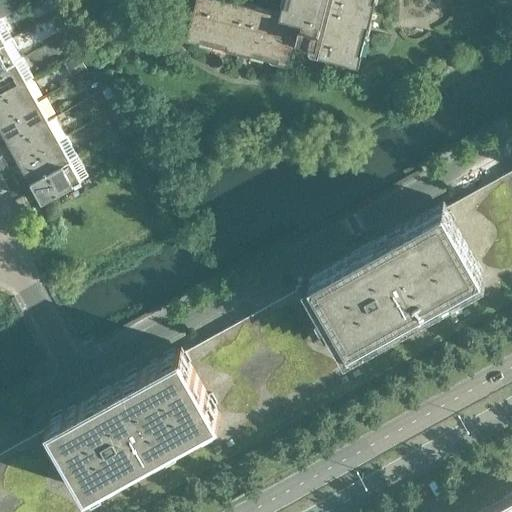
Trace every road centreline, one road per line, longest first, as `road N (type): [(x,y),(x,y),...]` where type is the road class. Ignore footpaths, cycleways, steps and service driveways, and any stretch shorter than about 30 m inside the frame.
road 1 (residential): [(76,384),(511,144)]
road 2 (secondary): [(511,369),(254,511)]
road 3 (secondary): [(328,511),(511,410)]
road 4 (residential): [(76,384),(11,254)]
